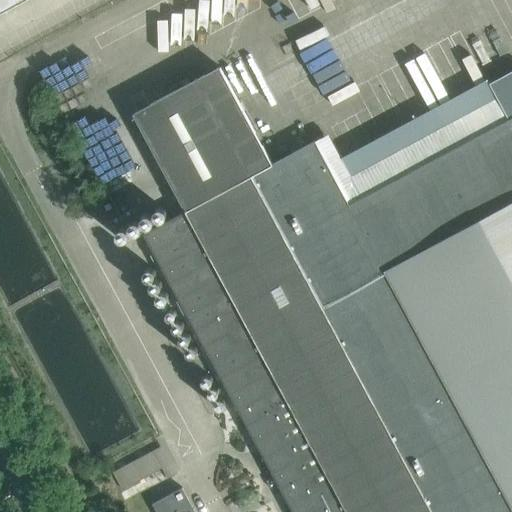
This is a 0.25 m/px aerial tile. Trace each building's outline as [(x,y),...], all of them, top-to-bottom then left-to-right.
[(0,0),(0,10),(18,0),(0,0)] [(273,163),(230,84),(220,67),(134,113),(187,210),(273,163)] [(511,511),(511,505),(385,269),(511,201),(511,116),(350,203),(316,140),(273,163),(187,210),(144,233),(293,511),(511,511)] [(98,202),(108,220),(120,214),(110,196),(98,202)] [(511,201),(385,269),(511,505),(511,201)] [(195,511),(182,487),(152,503),(157,511),(195,511)]
